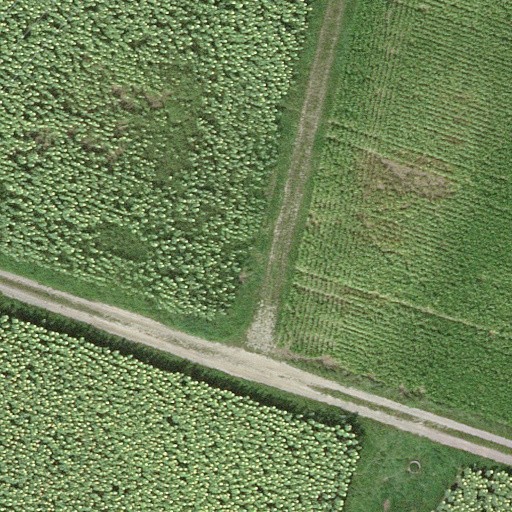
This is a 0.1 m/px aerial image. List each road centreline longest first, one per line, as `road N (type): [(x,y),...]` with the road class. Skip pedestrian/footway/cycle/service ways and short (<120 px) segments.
road 1 (track): [(0,291),(511,462)]
road 2 (track): [(237,371),(320,0)]
